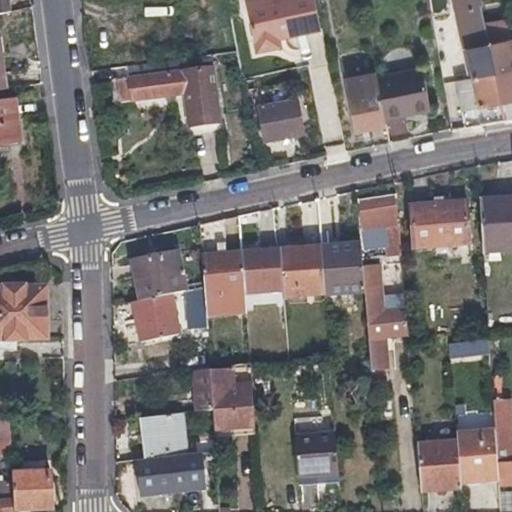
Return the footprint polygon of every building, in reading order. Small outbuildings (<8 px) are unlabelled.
[(321,31),(315,0),(254,0),(246,2),(256,52),(286,46),(284,38),(321,31)] [(467,52),(473,51),(465,12),(482,9),(479,0),(453,0),(456,16),(453,16),(460,53),(467,52)] [(486,26),(483,8),(482,9),(465,12),(473,51),(467,52),(472,82),(456,84),(461,109),(511,99),(511,50),(511,44),(489,47),(486,26)] [(489,47),(511,44),(506,22),(486,26),(489,47)] [(179,58),(126,66),(128,78),(181,70),(179,58)] [(122,104),(153,100),(185,94),(189,124),(220,119),(211,66),(181,70),(128,78),(118,80),(122,104)] [(376,78),(384,121),(402,117),(402,114),(429,107),(421,68),(376,78)] [(384,121),(376,78),(376,76),(344,82),(354,131),(385,125),(384,121)] [(0,143),(18,140),(16,121),(13,101),(0,102),(0,143)] [(265,142),(283,140),(301,137),(297,104),(261,110),(265,142)] [(483,249),(511,247),(511,196),(480,198),(483,249)] [(360,237),(360,244),(361,253),(396,251),(392,201),(357,203),(359,232),(380,230),(380,236),(360,237)] [(414,247),(441,246),(469,244),(467,203),(413,205),(414,247)] [(321,247),(324,294),(364,291),(361,262),(361,253),(360,244),(321,247)] [(284,297),(324,294),(321,247),(281,250),(283,289),(284,297)] [(244,291),(283,289),(281,250),(242,253),(244,291)] [(140,301),(169,295),(184,291),(176,253),(132,263),(140,301)] [(245,314),(244,291),(242,253),(203,255),(204,286),(205,317),(245,314)] [(364,291),(369,367),(370,377),(385,376),(385,367),(386,366),(384,334),(407,332),(404,307),(382,308),(379,261),(361,262),(364,291)] [(206,328),(205,317),(204,286),(184,291),(187,329),(206,328)] [(0,340),(46,340),(46,314),(45,287),(0,288),(0,340)] [(177,335),(169,295),(140,301),(131,303),(141,343),(177,335)] [(488,340),(446,345),(448,360),(490,355),(488,340)] [(194,369),(196,391),(198,412),(212,411),(213,430),(254,426),(248,363),(209,367),(194,369)] [(495,401),(492,401),(494,432),(498,482),(498,486),(511,485),(511,463),(510,445),(511,445),(511,416),(509,416),(507,400),(498,401),(497,399),(495,399),(495,401)] [(143,458),(165,456),(186,454),(181,414),(138,418),(143,458)] [(455,434),(456,441),(460,484),(498,482),(494,432),(455,434)] [(338,483),(336,458),(334,433),(293,437),(297,486),(338,483)] [(460,484),(456,441),(416,444),(417,461),(420,492),(460,489),(460,484)] [(405,493),(420,492),(417,461),(402,463),(405,493)] [(14,511),(33,510),(52,509),(51,473),(13,474),(14,511)] [(0,511),(10,511),(10,503),(0,503),(0,511)]
